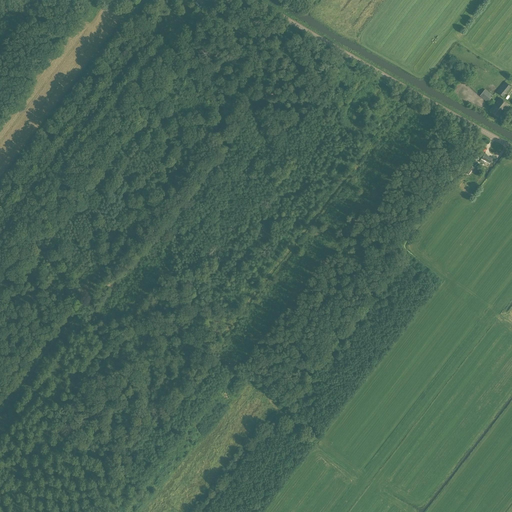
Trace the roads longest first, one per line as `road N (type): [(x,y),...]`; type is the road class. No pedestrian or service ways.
road 1 (track): [(181,45),(204,54),(284,37),(319,52),(362,80),(347,116),(372,142),(213,350),(194,351),(162,397),(122,400)]
road 2 (track): [(201,511),(401,256),(402,241),(481,130)]
road 3 (track): [(468,150),(430,115),(412,117),(323,227),(312,257),(238,335)]
road 4 (track): [(217,0),(0,274)]
road 5 (tertiary): [(511,148),(253,0)]
road 6 (track): [(211,351),(323,442)]
